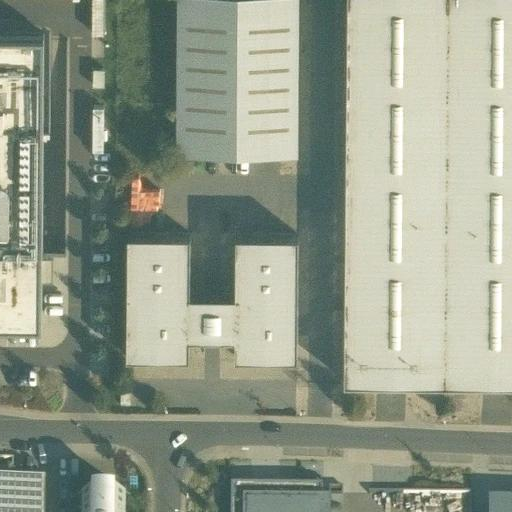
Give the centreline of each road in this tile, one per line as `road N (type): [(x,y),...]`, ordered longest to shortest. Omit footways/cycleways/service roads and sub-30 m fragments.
road 1 (residential): [(511,449),(167,438)]
road 2 (residential): [(167,438),(0,437)]
